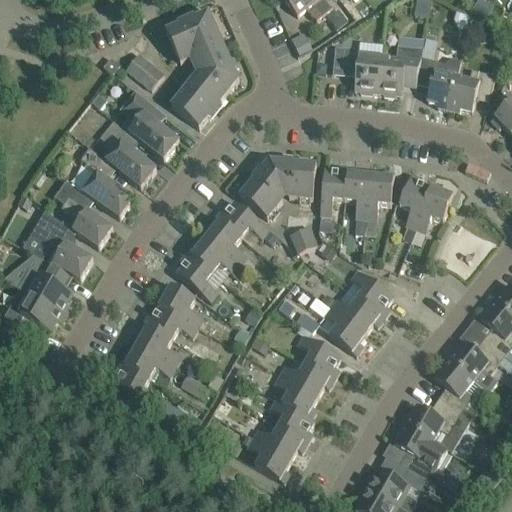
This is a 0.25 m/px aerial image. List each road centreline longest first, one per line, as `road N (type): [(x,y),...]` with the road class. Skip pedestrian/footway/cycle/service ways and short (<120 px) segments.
road 1 (residential): [(68,394),(98,314),(145,238),(249,110),(277,108)]
road 2 (residential): [(332,511),(411,383),(511,253)]
road 3 (residential): [(511,177),(479,147),(426,125),(277,108)]
road 4 (residential): [(68,394),(268,511)]
road 5 (residential): [(156,0),(66,26),(0,23)]
